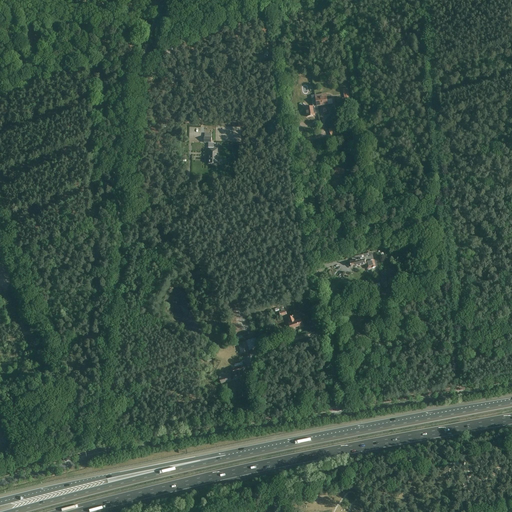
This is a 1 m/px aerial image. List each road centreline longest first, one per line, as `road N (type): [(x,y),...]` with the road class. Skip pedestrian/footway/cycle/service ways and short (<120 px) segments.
road 1 (tertiary): [(96,457),(135,87),(164,8)]
road 2 (motorway): [(82,508),(511,420)]
road 3 (residential): [(344,416),(270,18)]
road 4 (motorway): [(511,403),(226,459)]
road 5 (tertiary): [(96,457),(344,416)]
road 6 (motorway): [(226,459),(173,463),(0,503)]
road 7 (motorway): [(226,459),(15,511)]
road 8 (tertiary): [(344,416),(511,387)]
